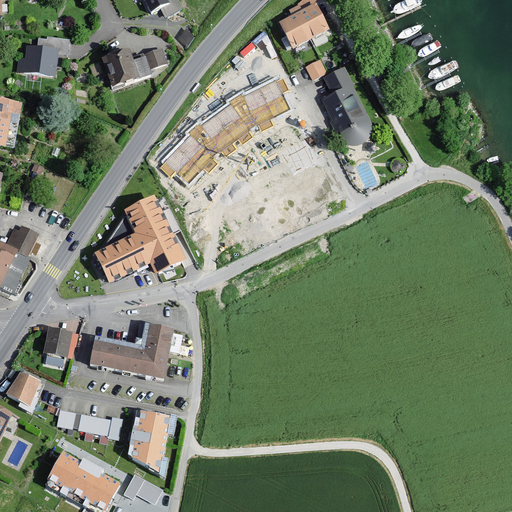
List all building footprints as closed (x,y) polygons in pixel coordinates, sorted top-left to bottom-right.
[(0,0),(0,16),(2,16),(1,2),(44,0),(0,0)] [(151,0),(158,13),(164,10),(167,18),(185,10),(180,0),(151,0)] [(314,9),(280,26),(293,51),(327,34),(314,9)] [(36,51),(26,50),(25,62),(18,61),(16,75),(55,80),(58,58),(67,59),(69,43),(37,38),(36,51)] [(131,53),(103,63),(113,92),(153,79),(150,71),(166,65),(161,51),(144,56),(145,61),(135,64),(131,53)] [(321,59),(306,66),(313,81),(328,74),(321,59)] [(344,71),(324,81),(332,98),(322,103),(333,125),(330,126),(337,140),(341,145),(347,146),(356,148),(363,146),(369,142),(372,135),(372,128),(371,124),(344,71)] [(14,105),(0,102),(0,149),(6,151),(14,105)] [(262,240),(307,217),(310,223),(327,214),(321,204),(339,194),(318,153),(251,188),(267,220),(254,226),(262,240)] [(186,263),(155,198),(124,213),(136,237),(96,256),(110,286),(150,267),(155,278),(186,263)] [(15,252),(25,257),(37,232),(24,226),(22,230),(15,226),(5,247),(15,252)] [(0,281),(15,252),(5,247),(0,245),(0,281)] [(15,252),(0,281),(0,291),(12,297),(31,260),(25,257),(15,252)] [(146,355),(96,345),(92,369),(165,384),(175,333),(151,329),(146,355)] [(76,336),(49,332),(45,357),(71,361),(73,361),(76,336)] [(11,397),(29,405),(40,384),(22,375),(11,397)] [(0,409),(0,438),(12,416),(0,409)] [(73,412),(58,409),(55,423),(70,427),(73,412)] [(117,438),(121,417),(110,415),(110,417),(79,412),(76,428),(107,434),(107,437),(117,438)] [(161,473),(169,418),(141,414),(134,459),(161,473)] [(121,484),(63,453),(49,479),(107,510),(121,484)] [(157,505),(165,489),(135,474),(125,494),(135,499),(137,495),(157,505)]
